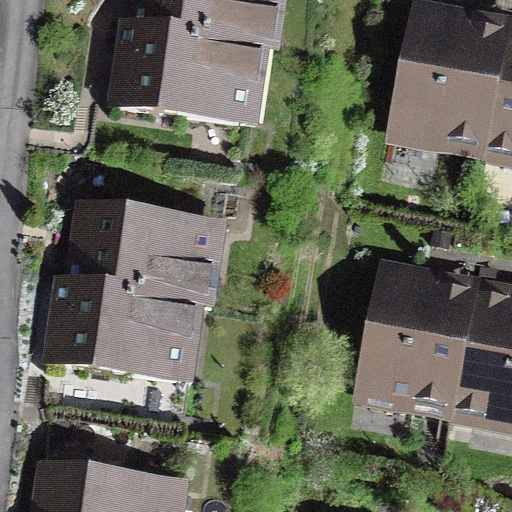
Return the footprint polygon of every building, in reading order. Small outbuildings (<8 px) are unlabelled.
[(138,0),(134,32),(253,49),(261,51),(268,0),(138,0)] [(507,34),(424,17),(399,136),(482,153),(507,34)] [(241,129),(253,49),(134,32),(124,30),(112,110),(241,129)] [(511,34),(507,34),(482,153),(511,159),(511,34)] [(80,208),(68,287),(183,305),(191,306),(203,227),(80,208)] [(472,294),(391,278),(368,397),(448,413),(472,294)] [(170,384),(183,305),(68,287),(58,286),(46,364),(170,384)] [(511,301),(472,294),(448,413),(511,425),(511,301)] [(42,469),(35,511),(162,511),(166,488),(42,469)]
